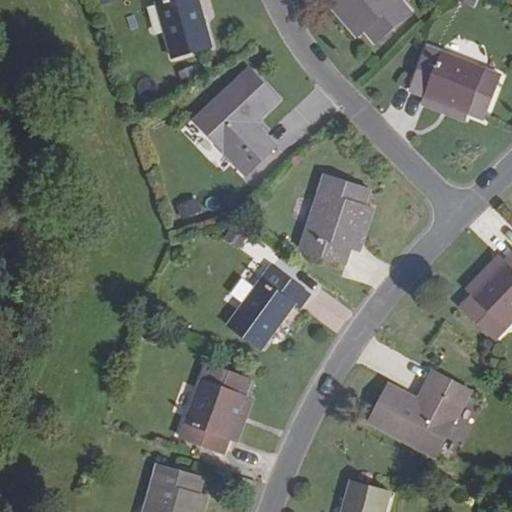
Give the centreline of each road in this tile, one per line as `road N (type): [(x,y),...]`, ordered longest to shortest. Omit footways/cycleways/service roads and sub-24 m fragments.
road 1 (unclassified): [(460,228),(352,370),(283,511)]
road 2 (unclassified): [(273,0),(331,99),(460,228)]
